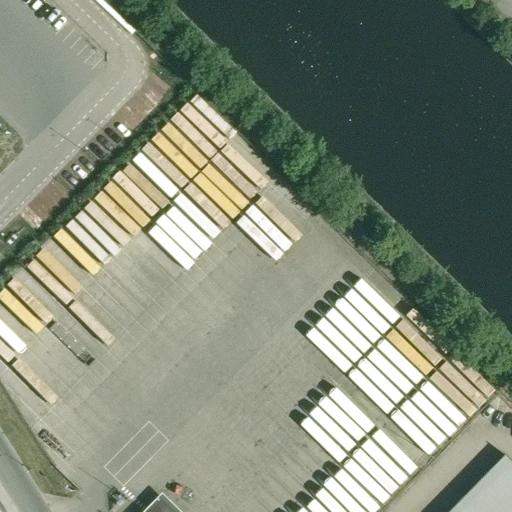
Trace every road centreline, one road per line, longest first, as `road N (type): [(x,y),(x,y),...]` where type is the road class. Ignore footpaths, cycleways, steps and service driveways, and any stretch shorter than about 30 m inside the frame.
road 1 (track): [(511,391),(113,0)]
road 2 (unclassified): [(0,227),(120,98),(116,44),(70,0)]
